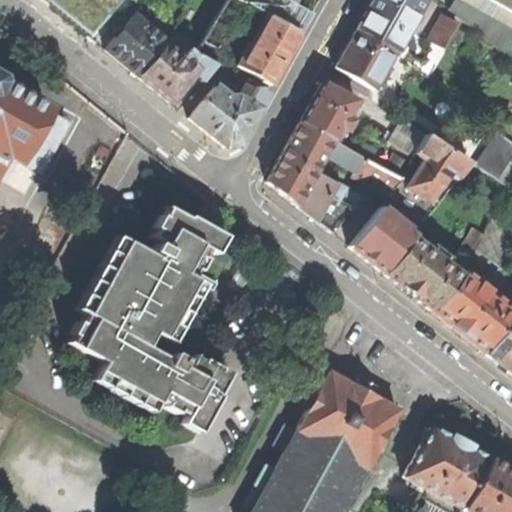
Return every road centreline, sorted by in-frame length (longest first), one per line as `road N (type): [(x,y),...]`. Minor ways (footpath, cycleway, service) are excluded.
road 1 (residential): [(511,409),(235,193)]
road 2 (residential): [(235,193),(343,0)]
road 3 (residential): [(235,193),(143,115)]
